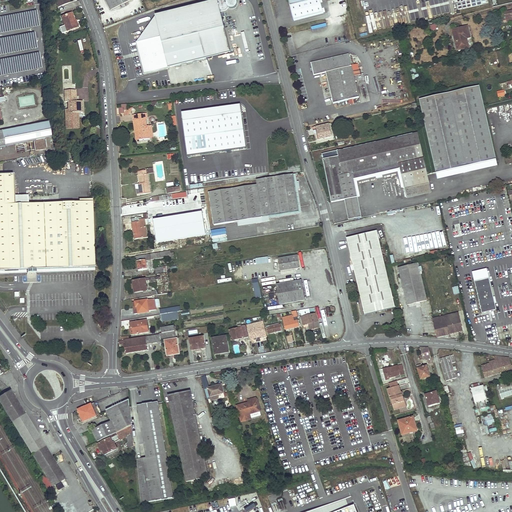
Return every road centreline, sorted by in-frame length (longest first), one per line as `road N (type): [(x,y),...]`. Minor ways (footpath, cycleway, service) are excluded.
road 1 (unclassified): [(111,382),(118,261),(112,121),(104,52),(86,0)]
road 2 (unclassified): [(354,343),(267,0)]
road 3 (residential): [(354,343),(111,382)]
road 4 (unknown): [(324,215),(511,173)]
road 5 (unknown): [(326,118),(374,108),(374,76),(352,50),(313,60),(313,81)]
road 6 (residential): [(511,352),(444,342),(354,343)]
road 7 (unknown): [(468,345),(462,395),(472,433),(489,443),(511,440)]
road 8 (unknown): [(131,79),(124,20),(191,0)]
road 9 (primary): [(118,511),(64,426),(61,400)]
road 10 (unknown): [(131,79),(223,63),(236,66),(241,84)]
road 11 (primary): [(43,405),(104,511)]
road 12 (unknown): [(478,324),(502,312),(495,264),(475,259),(464,276)]
